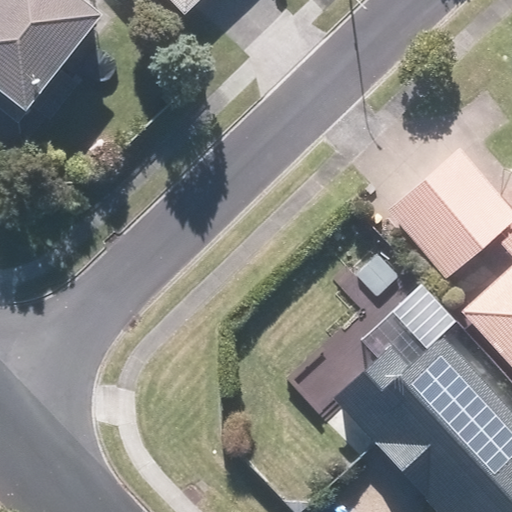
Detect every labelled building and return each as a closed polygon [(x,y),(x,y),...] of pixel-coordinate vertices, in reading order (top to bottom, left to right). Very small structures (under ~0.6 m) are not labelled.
[(0,0),(0,93),(12,104),(18,97),(47,121),(122,29),(86,0),(0,0)] [(176,0),(194,17),(209,0),(176,0)] [(497,225),(511,211),(511,203),(460,147),(389,212),(412,236),(419,230),(443,255),(436,262),(450,277),(501,230),(497,225)] [(511,236),(503,245),(511,255),(511,261),(507,266),(511,271),(511,285),(504,293),(492,279),(461,308),(511,363),(511,236)] [(329,297),(303,271),(249,323),(275,350),(329,297)] [(511,511),(511,402),(446,333),(461,319),(423,279),(345,352),(335,341),(292,381),(322,412),(337,397),(348,408),(328,427),(359,460),(378,442),(443,511),(511,511)]
